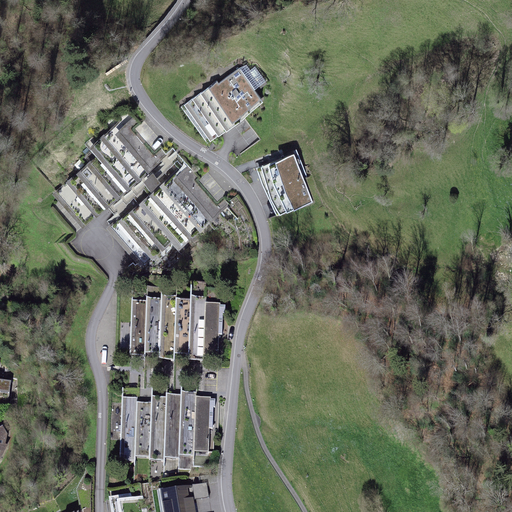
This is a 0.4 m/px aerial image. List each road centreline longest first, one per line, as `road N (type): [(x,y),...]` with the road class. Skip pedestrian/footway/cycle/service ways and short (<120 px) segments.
road 1 (residential): [(189,0),(141,56),(134,77),(155,114),(247,190),(265,233),(265,265),(234,382),(230,511)]
road 2 (residential): [(101,511),(94,357),(100,315),(120,272),(100,243)]
road 3 (track): [(239,350),(265,449),(304,511)]
